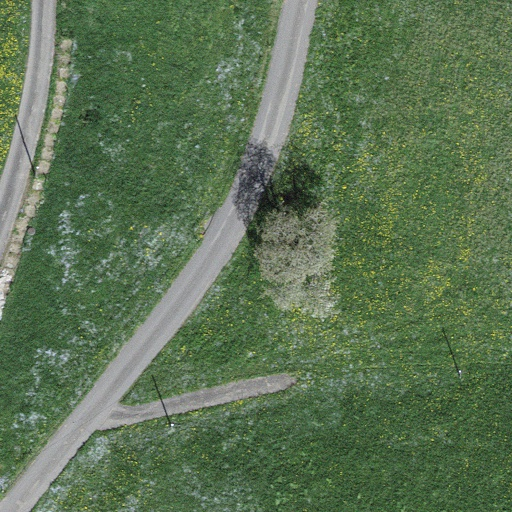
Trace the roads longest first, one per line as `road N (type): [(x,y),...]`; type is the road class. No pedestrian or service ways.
road 1 (unclassified): [(300,0),(267,137),(211,255),(144,348),(3,511)]
road 2 (track): [(0,203),(44,70),(41,0)]
road 3 (track): [(88,411),(285,378)]
